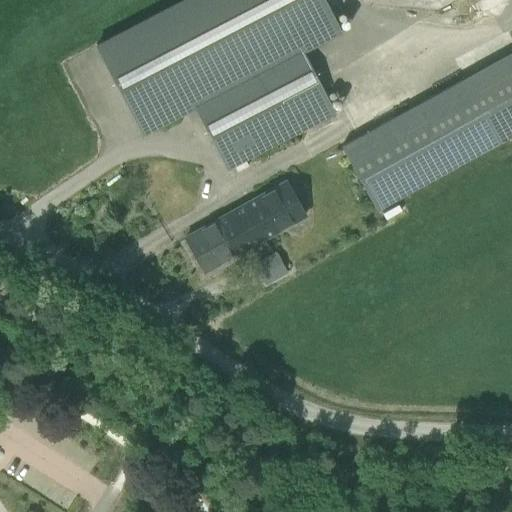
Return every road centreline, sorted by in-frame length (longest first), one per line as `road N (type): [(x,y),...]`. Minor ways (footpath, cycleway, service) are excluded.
road 1 (unclassified): [(0,235),(95,283),(279,402),(343,424),(511,429)]
road 2 (track): [(359,116),(407,13),(435,0)]
road 3 (residential): [(0,431),(106,499),(98,511)]
